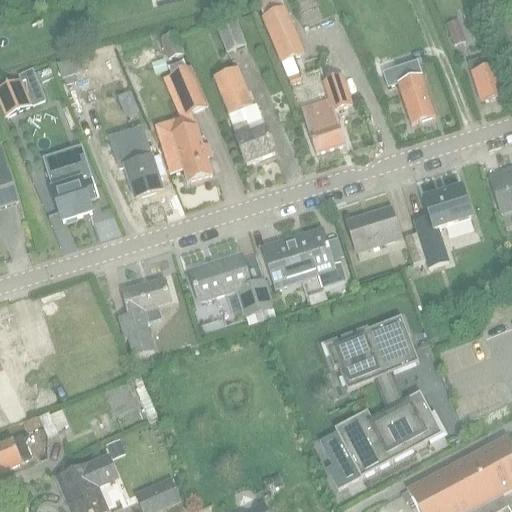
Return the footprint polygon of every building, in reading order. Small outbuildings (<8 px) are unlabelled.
[(263,0),(258,2),(264,17),(263,17),(261,18),(268,36),(281,66),(292,61),(305,56),(285,9),(284,9),(280,0),(263,0)] [(457,22),(445,26),(452,48),(464,44),(457,22)] [(217,31),(227,56),(246,48),(236,23),(217,31)] [(146,61),(165,55),(167,62),(184,56),(178,39),(177,33),(160,40),(159,38),(141,44),(142,47),(146,61)] [(62,81),(64,81),(65,87),(77,83),(75,77),(88,73),(83,59),(83,57),(57,65),(57,67),(62,81)] [(468,65),(480,105),(505,97),(493,57),(468,65)] [(163,61),(151,65),(155,76),(167,72),(166,69),(163,61)] [(292,61),(281,66),(288,81),(298,77),(292,61)] [(181,62),(166,69),(167,72),(170,79),(179,75),(186,72),(181,62)] [(417,64),(381,75),(386,90),(393,88),(398,87),(411,127),(435,120),(425,90),(421,79),(417,64)] [(185,120),(209,109),(191,70),(186,72),(179,75),(170,79),(167,80),(185,120)] [(234,129),(233,129),(247,167),(275,157),(257,107),(253,109),(238,71),(215,81),(234,129)] [(298,77),(288,81),(291,89),(302,85),(298,77)] [(315,115),(304,118),(316,157),(340,150),(344,148),(337,123),(334,115),(353,109),(343,78),(322,84),(329,105),(314,110),(315,115)] [(20,82),(0,90),(0,107),(5,120),(32,109),(46,103),(38,85),(24,90),(20,82)] [(173,137),(159,142),(170,178),(184,174),(188,186),(212,178),(203,149),(197,130),(195,131),(173,137)] [(142,131),(110,140),(120,171),(126,169),(136,202),(162,194),(152,161),(151,161),(142,131)] [(0,148),(0,210),(19,205),(1,148),(0,148)] [(81,149),(43,160),(63,225),(92,216),(88,204),(98,201),(81,149)] [(511,173),(490,181),(499,209),(511,204),(511,173)] [(430,220),(414,225),(418,237),(426,263),(429,270),(449,264),(439,232),(471,222),(461,190),(425,201),(430,220)] [(347,226),(357,255),(401,241),(391,211),(347,226)] [(265,251),(277,291),(319,278),(317,270),(332,265),(322,234),(265,251)] [(418,237),(405,241),(414,267),(418,265),(426,263),(418,237)] [(191,274),(201,306),(239,294),(247,321),(273,312),(265,285),(251,289),(242,258),(191,274)] [(159,309),(171,306),(165,283),(124,294),(131,318),(120,322),(126,342),(129,341),(135,361),(155,356),(147,328),(163,323),(159,309)] [(376,382),(381,396),(396,390),(391,376),(419,364),(401,319),(325,349),(334,370),(338,369),(347,393),(376,382)] [(138,377),(125,383),(130,394),(143,388),(138,377)] [(335,432),(319,441),(333,468),(327,471),(339,492),(443,437),(420,394),(402,404),(396,390),(381,396),(388,412),(371,420),(367,413),(335,431),(335,432)] [(148,398),(139,402),(149,425),(158,421),(148,398)] [(57,433),(61,432),(54,416),(50,417),(49,414),(22,425),(26,436),(42,429),(47,439),(57,435),(57,433)] [(0,446),(0,476),(23,466),(33,461),(23,437),(13,442),(13,441),(0,446)] [(502,511),(496,501),(511,492),(511,448),(507,439),(408,493),(417,511),(502,511)] [(118,442),(106,448),(112,462),(124,456),(118,442)] [(57,482),(65,499),(67,498),(73,511),(106,511),(100,497),(97,498),(93,487),(116,477),(108,459),(57,482)] [(276,492),(275,490),(283,486),(279,477),(271,480),(269,478),(263,481),(269,495),(276,492)] [(135,496),(141,511),(163,511),(181,505),(171,481),(135,496)]
